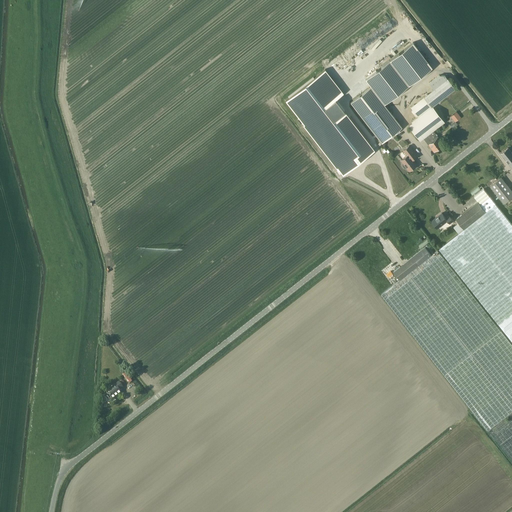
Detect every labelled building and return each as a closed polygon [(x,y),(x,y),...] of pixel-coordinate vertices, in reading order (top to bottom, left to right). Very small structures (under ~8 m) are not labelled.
[(371,88),(384,104),(408,85),(389,60),(365,79),(371,87),(371,88)] [(455,88),(447,78),(445,75),(439,74),(429,82),(433,88),(423,96),(431,106),(455,88)] [(382,143),(402,127),(384,104),(371,88),(351,103),(382,143)] [(422,97),(409,107),(417,116),(429,107),(422,97)] [(443,122),(430,106),(406,126),(418,142),(423,138),(443,122)] [(461,117),(456,112),(451,116),(455,121),(461,117)] [(433,130),(423,138),(434,152),(444,144),(433,130)] [(403,164),(403,165),(405,168),(406,168),(407,167),(409,171),(416,165),(411,158),(415,154),(409,146),(403,150),(407,155),(401,160),(404,163),(403,164)] [(511,166),(511,151),(508,147),(501,153),(511,166)] [(491,186),(504,203),(511,196),(511,190),(502,177),(491,186)] [(511,223),(490,196),(484,188),(474,196),(478,201),(456,218),(459,222),(454,226),(459,233),(439,248),(511,340),(511,223)] [(442,213),(432,221),(437,228),(448,220),(450,223),(454,221),(449,215),(446,218),(442,213)] [(400,280),(432,255),(426,246),(394,271),(400,280)] [(511,343),(438,250),(433,255),(432,255),(400,280),(382,294),(489,430),(511,411),(511,343)] [(119,391),(123,388),(118,383),(114,386),(115,388),(107,394),(112,401),(121,394),(119,391)]
